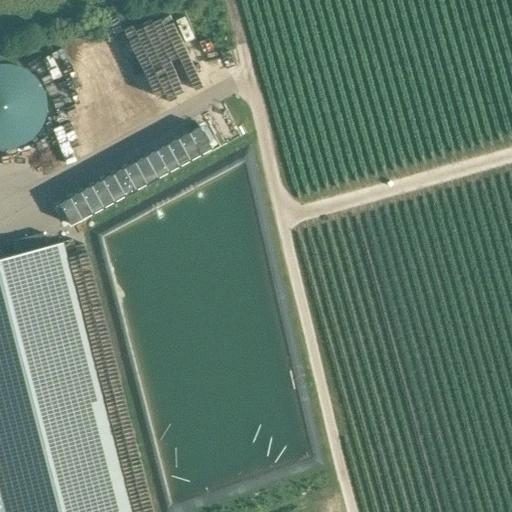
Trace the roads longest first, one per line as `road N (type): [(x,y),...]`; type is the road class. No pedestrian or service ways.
road 1 (track): [(511,153),(279,220),(358,511)]
road 2 (track): [(279,220),(227,0)]
